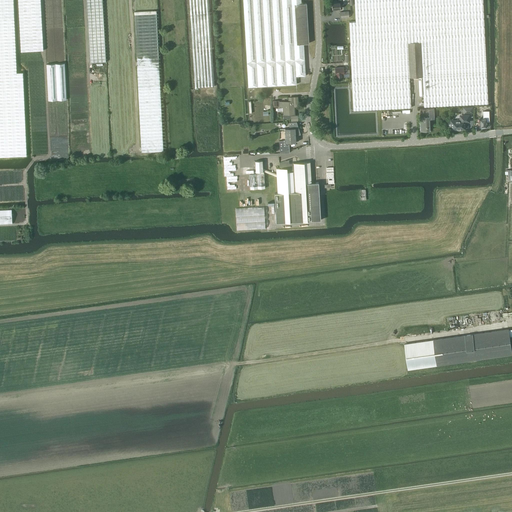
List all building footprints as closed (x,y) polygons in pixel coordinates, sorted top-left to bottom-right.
[(0,0),(0,156),(27,156),(24,85),(23,73),(17,73),(13,18),(14,18),(13,0),(0,0)] [(18,0),(20,32),(20,52),(43,50),(42,31),(40,0),(18,0)] [(102,0),(86,0),(90,62),(106,62),(102,0)] [(214,86),(208,0),(189,0),(195,87),(214,86)] [(301,3),(301,0),(243,0),(248,87),(296,84),(296,76),(306,76),(304,43),(309,43),(307,3),(301,3)] [(488,104),(483,0),(354,0),(356,21),(349,22),(354,110),(411,107),(409,77),(423,77),(424,107),(488,104)] [(156,11),(134,12),(141,152),(163,151),(156,11)] [(106,68),(106,66),(105,65),(104,64),(104,63),(103,63),(101,63),(99,63),(97,64),(97,66),(96,68),(97,69),(97,71),(99,72),(101,73),(102,73),(103,72),(104,71),(105,70),(106,70),(106,68)] [(344,70),(344,67),(335,67),(336,77),(342,76),(342,74),(344,74),(344,77),(350,77),(349,70),(344,70)] [(294,116),(294,106),(298,106),(297,97),(289,98),(290,102),(280,103),(280,107),(283,107),(284,117),(291,117),(291,120),(297,120),(297,116),(294,116)] [(421,131),(429,130),(429,119),(434,119),(434,108),(420,109),(421,131)] [(465,129),(465,122),(469,122),(469,115),(460,116),(460,120),(451,121),(451,123),(451,127),(452,129),(465,129)] [(283,140),(279,141),(280,151),(280,152),(280,153),(284,153),(284,146),(289,144),(299,141),(297,135),(301,134),(298,126),(297,122),(289,122),(289,128),(285,129),(285,139),(283,140)] [(256,172),(257,172),(263,172),(262,160),(255,161),(256,172)] [(319,182),(316,182),(311,183),(310,162),(287,163),(286,160),(279,162),(280,168),(276,168),(278,193),(275,193),(276,223),(321,220),(319,182)] [(264,172),(263,172),(257,172),(257,174),(249,175),(250,178),(250,189),(265,188),(264,172)] [(265,229),(264,207),(236,209),(237,230),(265,229)] [(509,329),(405,344),(409,369),(511,354),(511,351),(510,337),(511,336),(511,329),(509,330),(509,329)]
